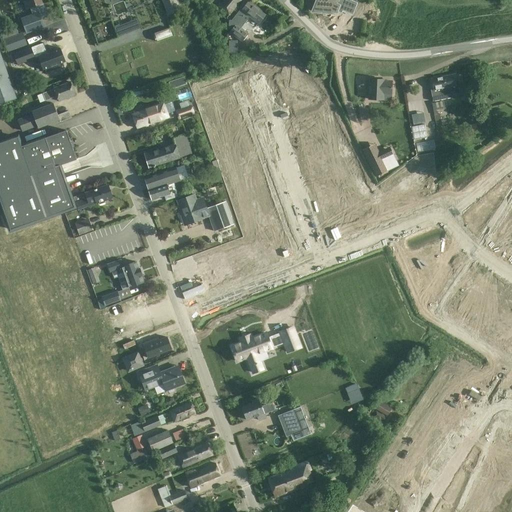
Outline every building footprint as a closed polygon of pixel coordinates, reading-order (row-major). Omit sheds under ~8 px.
[(21,18),(27,33),(44,27),(41,20),(48,17),(48,15),(44,4),(42,3),(41,0),(26,0),(27,1),(24,2),(27,10),(30,8),(33,14),(21,18)] [(161,0),(167,15),(181,10),(177,0),(161,0)] [(223,0),(218,6),(229,16),(242,0),(223,0)] [(317,0),(313,11),(333,13),(333,12),(337,14),(338,12),(342,14),(343,11),(353,15),(358,3),(349,0),(317,0)] [(249,16),(259,24),(267,15),(249,1),(237,15),(245,21),(249,16)] [(136,19),(118,26),(120,33),(139,26),(136,19)] [(229,42),(237,49),(248,34),(233,22),(228,28),(232,31),(230,33),(234,36),(229,42)] [(23,33),(4,40),(8,51),(27,45),(23,33)] [(44,43),(13,55),(18,65),(38,58),(43,71),(45,70),(47,73),(62,68),(60,64),(66,62),(61,48),(50,52),(50,53),(48,54),(47,53),(44,43)] [(0,104),(16,99),(0,52),(0,104)] [(431,90),(433,101),(452,98),(451,96),(460,94),(458,85),(456,74),(431,79),(433,89),(431,90)] [(384,80),(370,79),(369,99),(391,100),(392,81),(384,81),(384,80)] [(57,96),(59,101),(75,95),(70,82),(54,88),(55,89),(43,94),(45,101),(57,96)] [(361,102),(366,101),(366,91),(354,92),(355,97),(360,97),(361,102)] [(226,92),(205,100),(208,109),(215,107),(219,116),(238,109),(234,97),(229,99),(226,92)] [(432,104),(434,115),(437,115),(436,110),(445,108),(444,101),(432,104)] [(169,117),(163,102),(132,114),(137,128),(169,117)] [(18,120),(23,132),(37,126),(39,129),(55,123),(60,121),(60,122),(71,118),(69,111),(58,115),(54,103),(32,112),(33,114),(18,120)] [(191,106),(176,111),(179,119),(194,114),(191,106)] [(222,124),(215,126),(219,136),(239,128),(238,123),(243,121),(238,109),(219,116),(222,124)] [(306,116),(295,120),(301,138),(316,133),(318,137),(330,133),(328,126),(324,127),(319,114),(307,118),(306,116)] [(426,124),(412,126),(414,139),(428,137),(426,124)] [(50,169),(77,160),(73,148),(72,149),(69,142),(70,142),(66,130),(21,146),(18,137),(0,143),(0,199),(11,230),(74,207),(64,176),(54,180),(50,169)] [(25,137),(27,142),(42,137),(40,132),(25,137)] [(247,133),(228,140),(231,149),(250,142),(247,133)] [(144,154),(149,168),(180,158),(192,154),(186,135),(174,139),(176,144),(144,154)] [(314,149),(308,152),(312,164),(332,156),(329,148),(336,146),(333,136),(312,143),(314,149)] [(250,142),(231,149),(234,157),(253,150),(250,142)] [(391,159),(392,158),(394,157),(389,148),(367,158),(376,176),(377,175),(387,171),(386,169),(394,166),(394,167),(396,166),(395,167),(391,159)] [(253,150),(234,157),(236,165),(256,158),(253,150)] [(332,156),(312,164),(317,176),(324,174),(326,179),(347,172),(343,162),(335,165),(332,156)] [(256,158),(236,165),(240,173),(259,166),(256,158)] [(219,168),(216,160),(208,163),(211,171),(219,168)] [(259,166),(240,173),(243,180),(261,174),(259,166)] [(144,178),(149,192),(167,186),(168,186),(172,185),(171,184),(173,184),(180,181),(176,168),(144,178)] [(412,180),(405,186),(419,203),(429,194),(425,189),(429,186),(415,169),(408,175),(412,180)] [(327,185),(321,187),(326,199),(346,192),(342,183),(350,181),(347,172),(326,179),(327,185)] [(261,174),(243,180),(246,189),(264,182),(261,174)] [(264,182),(246,189),(249,196),(267,190),(264,182)] [(167,186),(149,192),(152,200),(164,196),(166,200),(177,197),(173,184),(171,184),(172,185),(168,186),(167,186)] [(87,199),(89,203),(96,200),(97,203),(99,203),(99,205),(105,203),(104,201),(113,198),(108,185),(85,193),(74,197),(78,210),(79,209),(76,203),(87,199)] [(393,186),(385,193),(400,210),(404,206),(409,211),(419,203),(405,186),(398,192),(393,186)] [(267,190),(249,196),(252,205),(270,198),(267,190)] [(346,192),(326,199),(330,212),(337,209),(339,216),(359,208),(356,198),(349,200),(346,192)] [(194,195),(178,201),(181,210),(180,211),(185,225),(186,224),(186,225),(203,219),(203,218),(209,216),(215,232),(233,225),(225,202),(206,209),(202,199),(196,201),(194,195)] [(265,208),(252,212),(254,220),(259,218),(263,227),(283,221),(279,209),(266,213),(265,208)] [(349,220),(335,225),(341,242),(365,234),(359,219),(362,218),(360,211),(348,215),(349,220)] [(75,223),(79,234),(79,235),(93,230),(89,218),(75,223)] [(283,221),(263,227),(266,238),(287,231),(283,221)] [(511,228),(504,223),(498,232),(511,240),(511,228)] [(287,231),(266,238),(270,248),(290,241),(287,231)] [(511,240),(498,232),(491,241),(509,252),(511,246),(511,240)] [(273,258),(266,261),(269,267),(281,263),(279,258),(294,253),(290,241),(270,248),(273,258)] [(72,245),(61,249),(68,266),(79,262),(72,245)] [(229,248),(195,260),(204,285),(238,273),(229,248)] [(61,249),(51,252),(58,270),(68,266),(61,249)] [(51,252),(41,256),(48,274),(58,270),(51,252)] [(41,256),(31,259),(38,278),(48,274),(41,256)] [(31,259),(21,263),(27,281),(38,278),(31,259)] [(118,261),(108,265),(110,271),(112,271),(114,278),(118,277),(123,290),(130,287),(144,282),(141,275),(142,275),(140,268),(139,269),(136,262),(123,267),(121,267),(118,261)] [(21,263),(9,267),(16,286),(27,281),(21,263)] [(97,274),(95,268),(88,270),(90,276),(97,274)] [(470,274),(465,282),(482,293),(487,285),(470,274)] [(465,282),(460,289),(478,300),(482,293),(465,282)] [(460,289),(456,295),(473,307),(478,300),(460,289)] [(106,306),(121,301),(117,292),(103,297),(106,306)] [(456,295),(451,303),(468,314),(473,307),(456,295)] [(451,303),(447,310),(464,321),(468,314),(451,303)] [(447,310),(442,318),(459,329),(464,321),(447,310)] [(68,313),(53,319),(58,332),(73,327),(68,313)] [(53,319),(39,324),(44,337),(58,332),(53,319)] [(39,324),(24,329),(29,342),(44,337),(39,324)] [(293,328),(280,332),(288,352),(300,347),(293,328)] [(24,329),(10,333),(15,347),(29,342),(24,329)] [(75,331),(60,336),(64,350),(80,345),(75,331)] [(242,342),(231,346),(237,361),(247,357),(249,363),(259,360),(257,354),(271,348),(266,333),(251,339),(250,337),(241,341),(242,342)] [(60,336),(45,341),(50,355),(64,350),(60,336)] [(143,346),(148,358),(172,349),(167,337),(143,346)] [(45,341),(31,346),(35,360),(50,355),(45,341)] [(487,342),(483,347),(488,350),(491,345),(487,342)] [(31,346),(16,351),(21,364),(35,360),(31,346)] [(143,365),(138,353),(124,359),(129,371),(143,365)] [(168,390),(170,393),(174,391),(174,388),(185,384),(178,366),(160,373),(157,365),(139,372),(146,390),(164,383),(167,391),(168,390)] [(484,384),(464,371),(458,381),(455,379),(450,386),(460,393),(462,389),(475,398),(484,384)] [(88,377),(78,381),(85,399),(95,396),(88,377)] [(78,381),(69,384),(76,402),(85,399),(78,381)] [(351,403),(363,399),(358,383),(346,387),(351,403)] [(69,384),(60,387),(67,406),(76,402),(69,384)] [(60,387),(51,391),(58,409),(67,406),(60,387)] [(51,391),(42,394),(49,412),(58,409),(51,391)] [(443,409),(462,420),(469,409),(457,402),(460,397),(449,391),(446,397),(449,399),(443,409)] [(42,394),(33,397),(40,416),(49,412),(42,394)] [(262,407),(259,399),(253,401),(253,403),(242,407),(247,420),(258,416),(259,417),(265,415),(265,414),(275,410),(272,402),(270,403),(270,404),(262,407)] [(380,419),(384,421),(393,407),(382,400),(380,402),(378,401),(374,407),(377,408),(373,415),(375,416),(374,417),(380,420),(380,419)] [(142,416),(151,412),(147,403),(138,408),(142,416)] [(189,415),(195,413),(191,403),(170,412),(174,422),(181,419),(182,422),(191,418),(189,415)] [(294,409),(278,416),(286,437),(303,431),(294,409)] [(462,420),(443,409),(438,418),(433,415),(429,421),(441,428),(443,424),(455,431),(462,420)] [(130,426),(134,436),(161,425),(157,416),(142,422),(141,421),(130,426)] [(428,434),(421,443),(440,455),(447,444),(436,437),(438,432),(428,426),(424,432),(428,434)] [(490,452),(503,456),(511,433),(499,428),(490,452)] [(168,430),(147,439),(153,452),(173,443),(168,430)] [(503,456),(511,459),(511,433),(503,456)] [(138,450),(147,446),(142,434),(133,438),(138,450)] [(212,455),(207,443),(178,456),(183,467),(212,455)] [(440,455),(421,443),(415,452),(412,450),(408,456),(419,463),(421,458),(433,466),(440,455)] [(136,453),(140,462),(149,458),(145,449),(136,453)] [(406,468),(399,477),(418,489),(425,478),(413,471),(416,466),(405,460),(402,466),(406,468)] [(267,478),(274,498),(290,492),(291,493),(307,487),(302,474),(309,472),(305,462),(282,471),(283,473),(267,478)] [(481,473),(500,480),(505,469),(485,462),(481,473)] [(185,473),(191,488),(220,476),(215,463),(196,471),(196,469),(185,473)] [(500,480),(481,473),(477,482),(497,489),(500,480)] [(340,498),(350,505),(359,491),(358,490),(362,484),(350,477),(345,484),(347,486),(340,498)] [(418,489),(399,477),(394,486),(390,484),(386,491),(397,497),(399,493),(411,500),(418,489)] [(497,489),(477,482),(474,490),(494,497),(497,489)] [(157,490),(165,508),(188,498),(184,490),(171,496),(167,486),(157,490)] [(494,497),(474,490),(471,498),(491,505),(494,497)] [(401,511),(388,504),(392,498),(381,492),(378,498),(381,500),(374,511),(401,511)] [(488,511),(491,505),(471,498),(469,506),(486,511),(488,511)] [(244,511),(243,501),(236,502),(237,511),(244,511)]
